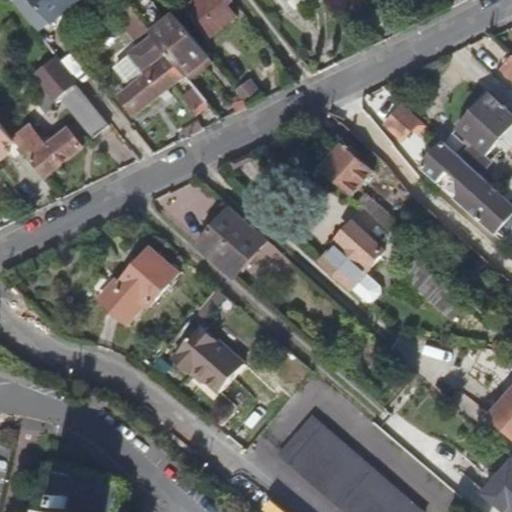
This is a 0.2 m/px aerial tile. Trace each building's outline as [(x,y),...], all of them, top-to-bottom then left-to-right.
[(50,24),(30,0),(13,0),(13,1),(38,33),(50,24)] [(76,3),(80,0),(30,0),(50,24),(64,13),(76,3)] [(239,18),(229,6),(236,1),(234,0),(202,0),(201,1),(190,10),(212,39),(239,18)] [(76,3),(64,13),(70,21),(83,11),(76,3)] [(154,34),(132,7),(121,16),(145,45),(155,36),(154,34)] [(0,27),(9,20),(0,9),(0,27)] [(210,57),(177,15),(154,34),(155,36),(186,75),(189,79),(205,67),(202,63),(210,57)] [(137,115),(186,75),(155,36),(145,45),(133,54),(135,55),(118,69),(133,88),(122,97),(137,115)] [(49,47),(42,38),(35,43),(42,53),(49,47)] [(41,74),(50,66),(41,55),(32,63),(41,74)] [(37,76),(46,88),(57,101),(78,85),(58,59),(50,66),(41,74),(37,76)] [(511,61),(501,73),(511,82),(511,61)] [(111,126),(79,86),(62,99),(93,139),(111,126)] [(57,101),(46,88),(36,96),(48,112),(58,103),(57,101)] [(467,139),(487,158),(497,147),(506,154),(511,146),(511,118),(487,95),(456,130),(467,139)] [(402,140),(420,121),(401,104),(383,123),(402,140)] [(17,143),(0,121),(0,162),(12,154),(8,149),(17,143)] [(46,176),(84,147),(71,131),(49,148),(33,127),(17,140),(46,176)] [(455,153),(481,176),(493,162),(487,158),(467,139),(455,153)] [(455,153),(444,143),(420,168),(438,183),(449,171),(459,179),(461,196),(474,208),(471,213),(497,236),(500,234),(504,235),(506,238),(511,231),(511,203),(497,191),(481,176),(455,153)] [(375,173),(344,146),(322,171),(353,198),(375,173)] [(497,191),(511,203),(511,176),(511,175),(497,191)] [(400,223),(369,194),(359,204),(391,232),(400,223)] [(474,208),(461,196),(457,200),(471,213),(474,208)] [(235,278),(268,240),(234,209),(223,222),(220,220),(198,246),(201,248),(223,267),(235,278)] [(324,264),(352,290),(353,289),(367,302),(373,302),(380,293),(380,286),(367,274),(385,254),(354,225),(340,240),(343,243),(324,264)] [(88,317),(115,341),(133,320),(138,324),(179,276),(150,252),(122,284),(124,285),(111,300),(112,301),(106,309),(100,303),(88,317)] [(472,304),(420,258),(404,277),(454,323),(472,304)] [(176,360),(193,375),(197,371),(222,393),(246,365),(204,328),(176,360)] [(340,391),(351,379),(333,363),(322,374),(340,391)] [(511,436),(511,398),(509,397),(491,418),(511,436)] [(348,511),(424,511),(314,418),(281,454),(348,511)] [(511,464),(486,494),(506,511),(508,511),(511,509),(511,507),(511,464)] [(116,511),(123,485),(54,469),(43,511),(46,511),(116,511)]
